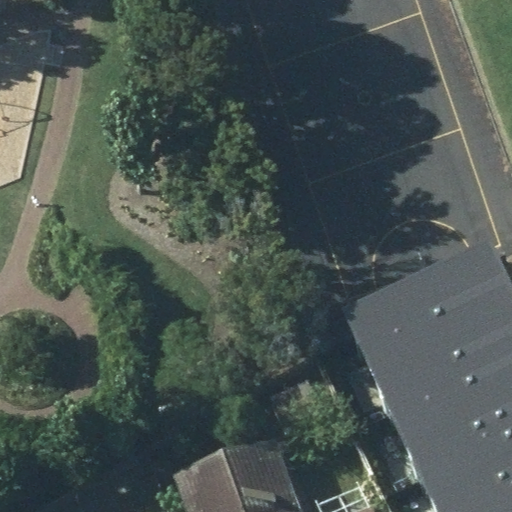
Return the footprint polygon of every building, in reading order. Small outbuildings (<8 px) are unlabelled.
[(511,298),(505,282),(361,347),(389,407),(511,351),(511,298)] [(511,351),(389,407),(416,467),(511,423),(511,351)] [(511,423),(416,467),(436,511),(475,511),(511,495),(511,423)] [(279,456),(182,497),(188,511),(383,511),(365,470),(297,499),(279,456)] [(511,511),(511,495),(475,511),(511,511)]
